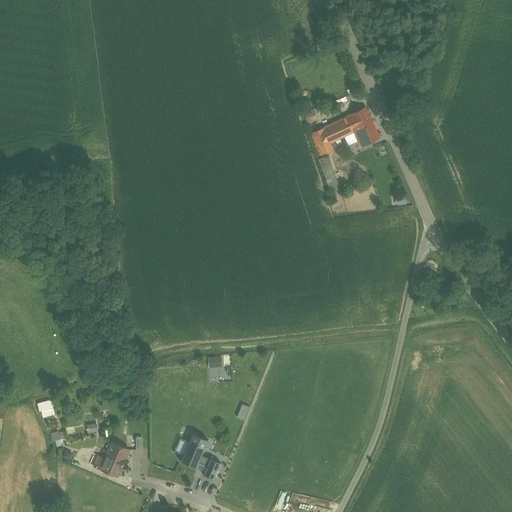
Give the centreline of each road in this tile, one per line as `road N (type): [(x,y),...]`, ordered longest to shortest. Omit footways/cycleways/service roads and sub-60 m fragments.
road 1 (unclassified): [(338,511),(374,438),(433,229)]
road 2 (unclassified): [(334,0),(433,229)]
road 3 (unclassified): [(433,229),(511,339)]
